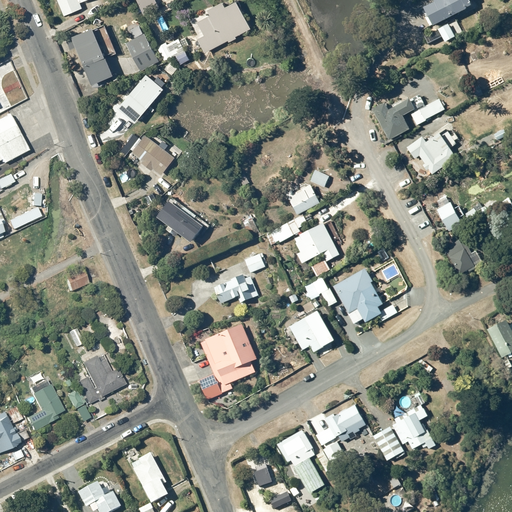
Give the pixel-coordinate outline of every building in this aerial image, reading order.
[(80,2),(78,0),(58,0),(64,15),(82,8),(80,2)] [(159,6),(156,0),(137,0),(144,13),(159,6)] [(222,1),(207,8),(209,13),(195,20),(202,35),(198,37),(204,51),(228,39),(229,41),(237,37),(236,35),(250,28),(236,0),(232,0),(224,4),(222,1)] [(473,5),(470,0),(435,0),(423,7),(432,26),(473,5)] [(457,18),(424,34),(429,44),(444,37),(446,41),(464,33),(457,18)] [(159,60),(140,24),(122,34),(141,69),(159,60)] [(92,27),(71,35),(91,83),(111,74),(92,27)] [(180,52),(173,38),(157,46),(165,60),(180,52)] [(182,56),(175,59),(180,71),(187,68),(182,56)] [(162,88),(146,74),(118,107),(134,121),(162,88)] [(481,84),(467,88),(471,99),(484,95),(481,84)] [(445,109),(439,98),(412,115),(418,125),(445,109)] [(415,110),(409,99),(388,110),(384,103),(372,109),(389,141),(409,130),(402,116),(415,110)] [(0,124),(0,169),(19,159),(0,124)] [(447,129),(440,134),(436,136),(423,137),(412,144),(432,173),(456,157),(450,149),(457,144),(454,139),(458,136),(455,131),(451,134),(447,129)] [(173,157),(161,147),(165,142),(154,133),(150,138),(146,134),(132,152),(142,160),(141,161),(152,170),(153,169),(160,174),(172,159),(173,157)] [(134,145),(128,139),(122,145),(128,151),(134,145)] [(330,175),(316,169),(310,181),(325,187),(330,175)] [(245,173),(239,176),(243,185),(250,182),(245,173)] [(172,184),(167,177),(158,184),(163,191),(172,184)] [(320,202),(310,184),(293,194),(291,190),(285,193),(297,215),(320,202)] [(506,195),(466,215),(470,223),(510,203),(506,195)] [(212,226),(172,196),(156,217),(191,243),(203,227),(209,231),(212,226)] [(461,222),(451,203),(437,210),(448,229),(461,222)] [(308,223),(304,215),(271,231),(277,243),(300,232),(298,228),(308,223)] [(257,224),(253,216),(244,221),(248,229),(257,224)] [(299,253),(297,254),(302,264),(323,254),(326,261),(339,254),(325,223),(297,236),(299,241),(295,243),(299,253)] [(465,243),(447,252),(459,277),(476,269),(474,264),(483,260),(477,248),(469,252),(465,243)] [(270,262),(264,250),(245,261),(251,272),(270,262)] [(329,268),(325,260),(312,267),(315,275),(329,268)] [(383,303),(365,269),(334,286),(354,324),(364,319),(366,322),(381,314),(377,306),(383,303)] [(87,283),(81,270),(64,277),(70,291),(87,283)] [(249,272),(213,287),(220,305),(240,297),(242,303),(258,296),(249,272)] [(328,289),(322,279),(305,288),(312,300),(321,295),(327,307),(338,301),(330,287),(328,289)] [(297,293),(290,296),(293,304),(300,301),(297,293)] [(335,340),(317,308),(316,306),(303,314),(305,317),(290,326),(303,350),(309,346),(313,352),(335,340)] [(511,315),(489,327),(485,329),(501,360),(508,356),(509,359),(511,357),(511,315)] [(257,359),(252,347),(242,323),(200,341),(215,374),(199,381),(208,400),(233,389),(231,383),(256,372),(252,361),(255,360),(257,359)] [(77,328),(69,331),(77,346),(84,342),(77,328)] [(86,375),(79,379),(76,380),(88,405),(103,398),(101,395),(125,384),(117,366),(111,369),(102,351),(79,361),(86,375)] [(422,358),(418,364),(429,374),(434,368),(422,358)] [(68,413),(48,377),(29,388),(41,409),(28,417),(36,431),(68,413)] [(78,388),(66,394),(74,409),(85,403),(78,388)] [(419,405),(396,417),(394,418),(396,423),(393,425),(403,444),(408,442),(412,450),(421,445),(423,448),(426,447),(428,450),(439,444),(431,427),(424,431),(419,421),(428,416),(422,404),(426,403),(420,392),(414,395),(419,405)] [(366,425),(355,404),(326,419),(335,437),(339,435),(342,441),(351,437),(349,434),(366,425)] [(17,407),(8,411),(14,422),(23,418),(17,407)] [(20,430),(12,433),(3,412),(0,413),(0,451),(6,448),(25,440),(20,430)] [(391,426),(374,435),(387,459),(394,455),(397,459),(406,454),(391,426)] [(312,458),(316,456),(321,466),(328,462),(322,451),(317,454),(304,429),(277,443),(295,476),(298,474),(309,496),(327,486),(312,458)] [(338,441),(323,449),(330,462),(344,454),(338,441)] [(23,456),(20,449),(12,453),(14,460),(23,456)] [(151,504),(152,504),(168,496),(163,485),(166,483),(151,453),(131,463),(151,504)] [(273,483),(268,463),(253,467),(258,487),(273,483)] [(105,496),(99,482),(79,492),(86,507),(90,505),(93,511),(98,509),(99,511),(111,511),(121,507),(114,492),(105,496)] [(299,486),(289,490),(293,499),(302,495),(299,486)] [(291,502),(287,493),(271,500),(275,511),(290,511),(291,511),(287,503),(291,502)] [(167,511),(174,509),(170,498),(156,505),(159,511),(167,511)] [(436,511),(431,502),(417,510),(418,511),(436,511)]
